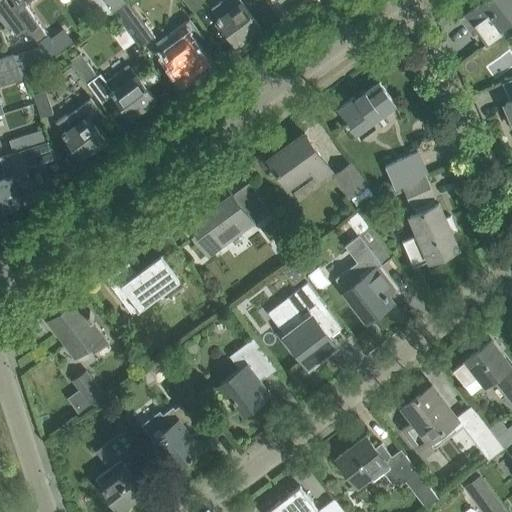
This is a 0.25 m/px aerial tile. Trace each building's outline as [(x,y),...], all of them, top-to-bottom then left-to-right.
[(0,0),(0,20),(5,27),(8,25),(16,35),(26,28),(12,10),(4,0),(0,0)] [(185,0),(195,12),(205,5),(201,0),(185,0)] [(224,0),(212,9),(224,27),(236,43),(260,26),(241,0),(224,0)] [(511,0),(484,0),(466,14),(459,18),(472,36),(479,31),(488,43),(502,33),(500,28),(511,18),(511,0)] [(154,37),(128,1),(114,11),(140,47),(154,37)] [(14,3),(10,6),(12,10),(26,28),(47,55),(55,49),(47,38),(48,36),(25,4),(23,2),(17,7),(14,3)] [(106,4),(96,11),(102,19),(112,12),(106,4)] [(190,20),(167,37),(157,44),(182,78),(206,60),(194,44),(203,37),(190,20)] [(0,57),(0,71),(17,66),(13,53),(0,57)] [(78,53),(68,60),(87,86),(101,104),(114,94),(131,116),(140,109),(143,112),(156,102),(154,99),(154,98),(142,82),(129,64),(105,82),(100,76),(98,78),(78,53)] [(0,113),(3,113),(0,103),(0,85),(21,79),(17,66),(0,71),(0,113)] [(344,120),(347,124),(353,133),(355,131),(360,138),(375,127),(372,122),(396,104),(379,81),(355,98),(353,96),(337,108),(345,119),(344,120)] [(44,90),(33,94),(40,117),(52,113),(44,90)] [(91,96),(67,115),(56,122),(82,157),(106,139),(94,124),(106,116),(91,96)] [(13,138),(9,140),(13,152),(44,142),(40,129),(13,138)] [(268,158),(280,174),(288,186),(311,169),(319,180),(332,170),(307,136),(295,144),(293,140),(268,158)] [(2,177),(0,177),(0,208),(19,203),(13,187),(26,183),(22,171),(21,169),(58,156),(47,141),(44,142),(13,152),(0,156),(0,157),(6,176),(2,177)] [(417,151),(399,159),(385,165),(395,188),(427,174),(417,151)] [(350,197),(366,185),(349,163),(333,174),(350,197)] [(429,260),(429,261),(459,248),(452,232),(457,230),(451,216),(446,218),(439,203),(436,205),(432,198),(433,197),(424,177),(404,186),(417,217),(411,220),(418,234),(402,241),(413,266),(429,260)] [(221,202),(188,226),(192,232),(191,233),(194,236),(195,236),(209,254),(251,222),(252,224),(270,211),(259,196),(243,209),(227,188),(216,196),(221,202)] [(270,224),(278,235),(284,231),(276,220),(270,224)] [(336,278),(346,290),(344,291),(367,321),(392,301),(383,289),(390,284),(376,267),(382,263),(359,234),(345,245),(357,261),(336,278)] [(107,280),(119,296),(133,315),(179,280),(161,255),(137,273),(136,272),(134,273),(135,274),(127,280),(120,271),(107,280)] [(293,260),(284,266),(290,275),(299,269),(299,267),(293,260)] [(319,289),(332,280),(320,264),(307,273),(319,289)] [(296,312),(278,326),(288,339),(285,342),(292,352),(296,349),(308,366),(327,351),(335,345),(329,337),(341,328),(306,282),(285,298),(296,312)] [(91,318),(94,316),(90,310),(88,312),(77,298),(48,319),(74,354),(87,345),(93,352),(107,342),(102,335),(103,334),(91,318)] [(239,369),(216,386),(224,397),(228,394),(244,415),(271,394),(261,380),(276,368),(253,338),(230,356),(239,369)] [(466,360),(453,370),(464,385),(477,375),(484,384),(492,378),(511,403),(511,367),(491,339),(466,358),(466,360)] [(176,368),(165,352),(147,365),(158,381),(176,368)] [(92,406),(105,396),(86,370),(73,380),(92,406)] [(202,403),(182,377),(174,384),(193,409),(202,403)] [(413,420),(402,429),(417,448),(428,439),(429,440),(451,423),(456,429),(463,424),(489,459),(504,447),(489,427),(472,405),(456,417),(441,397),(437,400),(427,388),(403,406),(413,420)] [(141,424),(153,439),(174,467),(188,457),(189,458),(193,455),(192,454),(199,448),(184,429),(194,422),(179,403),(174,407),(173,405),(162,413),(160,410),(141,424)] [(500,418),(489,427),(504,447),(511,440),(511,423),(507,427),(500,418)] [(154,470),(123,429),(95,450),(114,474),(101,484),(119,509),(145,490),(139,482),(154,470)] [(336,457),(348,473),(357,484),(369,475),(373,480),(384,471),(390,480),(394,482),(398,483),(403,482),(406,480),(425,505),(437,495),(405,454),(396,461),(381,442),(375,447),(366,435),(336,457)] [(319,506),(333,496),(313,469),(299,480),(319,506)] [(478,474),(465,484),(485,511),(498,511),(504,508),(478,474)] [(300,485),(265,511),(266,511),(320,511),(319,511),(300,485)]
